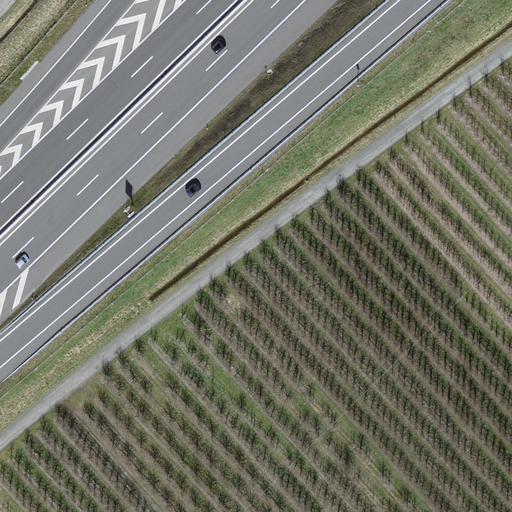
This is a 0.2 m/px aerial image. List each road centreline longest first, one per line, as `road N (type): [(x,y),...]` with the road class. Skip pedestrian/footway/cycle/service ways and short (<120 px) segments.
road 1 (track): [(511,48),(171,303),(0,443)]
road 2 (motorway): [(0,354),(417,0)]
road 3 (motorway): [(0,269),(279,0)]
road 4 (motorway): [(209,0),(0,202)]
road 5 (motorway): [(122,0),(0,142)]
